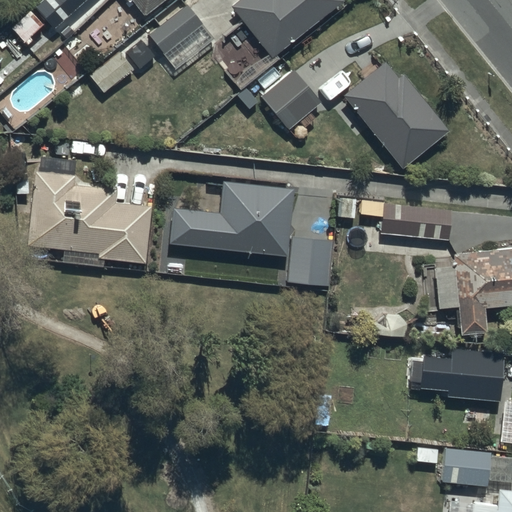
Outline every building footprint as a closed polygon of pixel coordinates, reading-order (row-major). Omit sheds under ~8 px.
[(78,0),(30,0),(11,18),(28,38),(34,33),(30,29),(46,16),(52,23),(78,0)] [(190,0),(185,0),(149,28),(175,62),(215,32),(190,0)] [(233,0),(272,50),(335,0),(233,0)] [(386,53),(344,87),(401,160),(450,122),(405,65),(399,70),(386,53)] [(293,69),(260,97),(289,130),(322,102),(293,69)] [(330,112),(313,127),(337,156),(355,142),(330,112)] [(28,239),(51,241),(50,255),(104,259),(105,251),(146,255),(151,200),(115,197),(116,181),(76,178),(77,168),(34,164),(28,239)] [(171,209),(168,240),(282,251),(288,187),(221,181),(218,213),(171,209)] [(361,194),(360,208),(382,210),(379,241),(393,243),(394,236),(398,236),(398,229),(449,233),(451,203),(361,194)] [(331,231),(289,229),(287,277),(329,279),(331,231)] [(455,258),(435,259),(437,300),(456,299),(456,305),(449,305),(450,316),(457,315),(457,325),(486,323),(484,298),(511,296),(511,239),(454,242),(455,258)] [(501,354),(450,352),(449,358),(421,357),(419,388),(447,390),(446,399),(499,402),(501,354)] [(443,448),(442,450),(440,480),(485,483),(487,451),(443,448)] [(511,511),(511,487),(496,486),(494,503),(472,500),(470,511),(511,511)]
